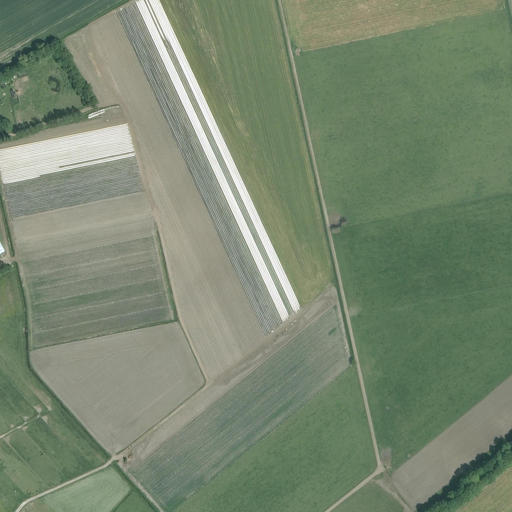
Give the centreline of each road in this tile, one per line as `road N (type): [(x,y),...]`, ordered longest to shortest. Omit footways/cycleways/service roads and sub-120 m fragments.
road 1 (track): [(279,0),(379,466),(327,511)]
road 2 (track): [(17,511),(30,498),(108,464),(208,383),(182,325),(153,207)]
